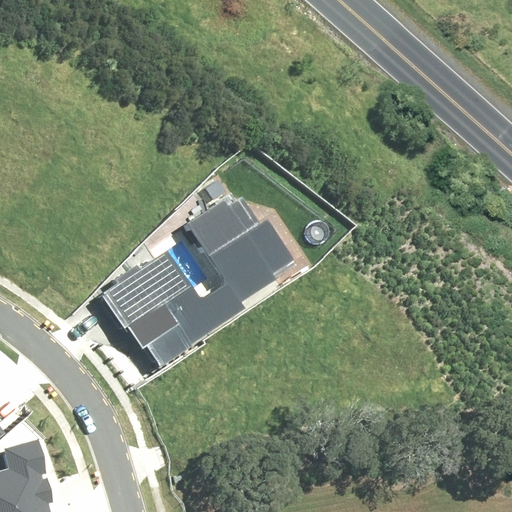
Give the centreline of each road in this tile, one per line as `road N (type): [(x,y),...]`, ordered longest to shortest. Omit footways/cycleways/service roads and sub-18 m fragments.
road 1 (residential): [(0,315),(60,367),(93,420),(129,511)]
road 2 (secondary): [(511,152),(338,0)]
